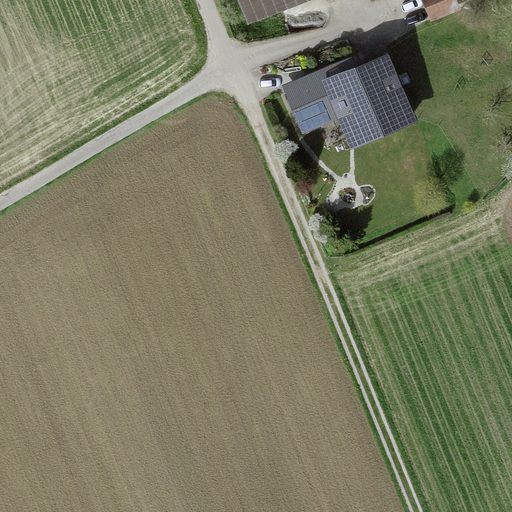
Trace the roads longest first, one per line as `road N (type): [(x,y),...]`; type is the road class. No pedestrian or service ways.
road 1 (track): [(413,511),(233,64)]
road 2 (residential): [(0,201),(233,64),(206,0)]
